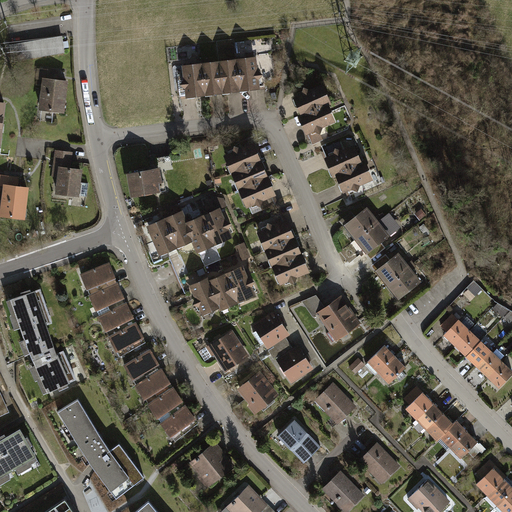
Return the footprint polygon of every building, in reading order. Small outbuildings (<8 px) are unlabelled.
[(62,38),(11,46),(13,61),(64,52),(62,38)] [(249,91),(266,89),(263,60),(245,62),(249,91)] [(231,94),(249,91),(245,62),(227,65),(231,94)] [(213,96),(231,94),(227,65),(209,67),(213,96)] [(195,98),(213,96),(209,67),(192,69),(195,98)] [(37,81),(43,82),(39,112),(64,115),(68,84),(58,83),(60,73),(38,70),(37,81)] [(295,99),(303,116),(329,104),(332,102),(324,86),(295,99)] [(300,117),(307,134),(336,121),(329,104),(303,116),(300,117)] [(225,157),(234,175),(261,162),(252,144),(225,157)] [(328,159),(336,175),(338,174),(365,162),(357,145),(328,159)] [(52,179),(58,180),(56,197),(87,201),(89,186),(81,185),(83,172),(70,171),(71,165),(72,155),(56,153),(52,179)] [(338,174),(346,191),(375,178),(367,161),(365,162),(338,174)] [(234,175),(243,194),(270,181),(261,162),(234,175)] [(131,175),(134,197),(168,193),(166,181),(162,182),(161,171),(131,175)] [(0,187),(3,188),(1,219),(26,221),(29,190),(18,189),(18,180),(0,178),(0,187)] [(243,194),(251,212),(279,199),(270,181),(243,194)] [(348,225),(359,240),(383,223),(371,208),(348,225)] [(217,243),(234,236),(223,209),(206,216),(217,243)] [(180,247),(196,240),(189,222),(185,212),(169,219),(180,247)] [(201,250),(217,243),(206,216),(189,222),(196,240),(201,250)] [(163,253),(180,247),(169,219),(152,226),(163,253)] [(260,235),(269,253),(297,240),(288,222),(260,235)] [(359,240),(371,256),(394,238),(383,223),(359,240)] [(269,253),(278,272),(306,259),(297,240),(269,253)] [(245,242),(235,246),(241,261),(251,257),(245,242)] [(379,270),(390,286),(413,268),(402,253),(379,270)] [(278,272),(287,290),(315,277),(306,259),(278,272)] [(84,273),(90,290),(96,288),(98,292),(113,286),(112,282),(117,281),(111,264),(84,273)] [(390,286),(401,301),(425,284),(413,268),(390,286)] [(240,304),(256,297),(245,270),(229,276),(240,304)] [(223,311),(240,304),(229,276),(212,283),(221,307),(223,311)] [(205,314),(221,307),(212,283),(210,279),(194,286),(205,314)] [(92,295),(99,312),(106,309),(107,313),(122,307),(120,303),(126,301),(119,284),(113,286),(98,292),(92,295)] [(54,322),(42,288),(11,301),(28,351),(49,394),(79,380),(66,349),(58,352),(48,324),(54,322)] [(471,300),(479,308),(485,302),(477,294),(471,300)] [(315,316),(321,311),(336,331),(333,333),(339,342),(364,323),(343,295),(328,307),(320,296),(306,304),(315,316)] [(101,316),(109,332),(115,330),(117,334),(131,327),(130,323),(135,321),(127,305),(122,307),(107,313),(101,316)] [(275,314),(256,328),(277,357),(291,347),(285,340),(291,335),(275,314)] [(450,330),(445,335),(457,346),(471,331),(452,314),(443,324),(450,330)] [(111,337),(119,353),(125,350),(127,354),(141,348),(139,343),(144,341),(136,324),(131,327),(117,334),(111,337)] [(471,331),(457,346),(467,355),(481,341),(471,331)] [(232,332),(211,347),(228,373),(250,357),(232,332)] [(481,341),(467,355),(477,365),(491,350),(481,341)] [(367,364),(377,375),(379,372),(396,357),(387,346),(367,364)] [(291,347),(277,357),(298,384),(318,369),(301,348),(295,353),(291,347)] [(491,350),(477,365),(487,374),(501,360),(491,350)] [(126,366),(135,382),(142,378),(145,382),(157,374),(155,370),(160,367),(151,352),(126,366)] [(379,372),(389,382),(406,367),(396,357),(379,372)] [(511,370),(501,360),(487,374),(500,386),(511,373),(511,370)] [(364,366),(360,361),(352,369),(356,374),(364,366)] [(139,386),(149,402),(155,398),(158,402),(170,394),(167,390),(172,386),(162,371),(157,374),(145,382),(139,386)] [(261,373),(240,390),(260,414),(280,397),(261,373)] [(332,385),(315,401),(339,427),(356,411),(332,385)] [(0,416),(10,412),(0,389),(0,416)] [(152,406),(162,421),(169,416),(172,421),(183,413),(180,409),(185,405),(175,390),(170,394),(158,402),(152,406)] [(408,410),(418,421),(435,405),(425,394),(408,410)] [(102,435),(80,398),(59,411),(81,448),(118,498),(146,477),(121,444),(112,450),(102,435)] [(418,421),(428,431),(445,415),(435,405),(418,421)] [(166,425),(176,439),(181,436),(184,440),(196,431),(193,427),(198,424),(188,409),(183,413),(172,421),(166,425)] [(428,431),(438,442),(443,437),(455,426),(445,415),(428,431)] [(297,420),(280,436),(305,462),(322,447),(297,420)] [(443,437),(453,448),(470,432),(460,421),(455,426),(443,437)] [(39,461),(21,431),(0,442),(0,475),(16,466),(20,472),(39,461)] [(453,448),(462,458),(480,442),(470,432),(453,448)] [(232,463),(215,444),(194,463),(204,475),(208,472),(214,479),(232,463)] [(379,444),(362,460),(386,486),(403,470),(379,444)] [(484,454),(488,451),(481,444),(477,448),(484,454)] [(488,495),(509,476),(492,459),(477,473),(483,480),(478,485),(488,495)] [(342,472),(325,488),(347,511),(351,511),(366,499),(342,472)] [(511,493),(511,479),(509,476),(488,495),(498,507),(511,493)] [(428,481),(409,499),(418,508),(420,506),(426,511),(439,511),(449,503),(428,481)] [(251,487),(229,506),(234,511),(260,511),(268,506),(251,487)] [(511,511),(511,493),(498,507),(494,511),(495,511),(511,511)] [(73,511),(66,501),(49,511),(73,511)] [(157,511),(148,502),(135,511),(157,511)]
